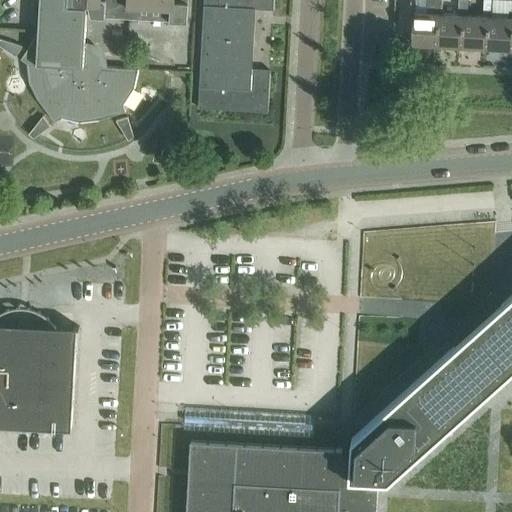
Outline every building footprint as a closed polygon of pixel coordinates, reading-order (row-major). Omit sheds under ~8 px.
[(100,17),(101,0),(39,0),(38,33),(37,33),(21,58),(27,62),(30,81),(38,98),(55,121),(62,116),(80,121),(99,118),(126,110),(124,102),(134,86),(139,67),(84,64),(87,13),(91,13),(91,16),(100,17)] [(101,0),(100,17),(188,22),(188,0),(101,0)] [(205,0),(206,5),(200,107),(267,111),(269,79),(250,78),(254,9),(275,10),(276,0),(205,0)] [(443,13),(443,0),(428,0),(428,11),(414,11),(412,43),(438,45),(439,13),(440,13),(443,13)] [(443,13),(440,13),(439,13),(438,45),(463,46),(465,14),(468,14),(468,0),(459,0),(459,14),(443,13)] [(465,14),(463,46),(488,48),(490,15),(493,16),(493,0),(484,0),(483,15),(468,14),(465,14)] [(490,15),(488,48),(511,49),(511,0),(510,0),(509,16),(508,16),(493,16),(490,15)] [(23,45),(1,39),(0,41),(0,45),(16,55),(23,45)] [(29,134),(34,138),(51,125),(44,116),(29,134)] [(134,137),(128,117),(117,121),(128,140),(134,137)] [(511,511),(511,295),(501,305),(454,347),(352,438),(351,459),(342,458),(342,448),(192,440),(187,511),(511,511)] [(0,424),(73,428),(77,326),(72,326),(0,322),(0,424)] [(185,414),(184,424),(184,429),(314,437),(316,415),(185,407),(185,414)]
